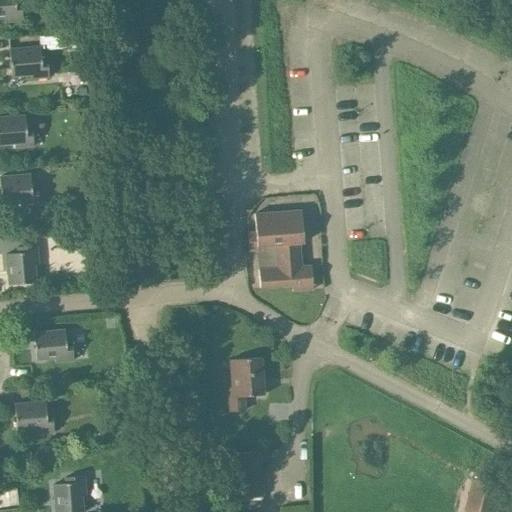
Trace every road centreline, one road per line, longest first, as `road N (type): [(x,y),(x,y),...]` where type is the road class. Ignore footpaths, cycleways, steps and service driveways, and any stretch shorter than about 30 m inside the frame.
road 1 (residential): [(226,292),(230,185),(215,0)]
road 2 (residential): [(511,446),(313,344)]
road 3 (residential): [(151,297),(166,511)]
road 4 (residential): [(313,344),(302,367),(299,468),(279,491),(275,511)]
road 5 (residential): [(151,297),(0,310)]
